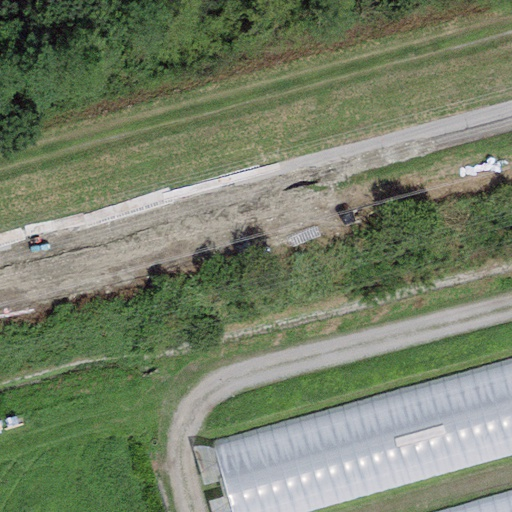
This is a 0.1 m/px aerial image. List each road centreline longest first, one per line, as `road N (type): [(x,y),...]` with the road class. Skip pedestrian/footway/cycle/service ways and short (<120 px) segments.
road 1 (unclassified): [(511,105),(0,245)]
road 2 (track): [(511,301),(242,371),(213,387),(186,435),(193,511)]
